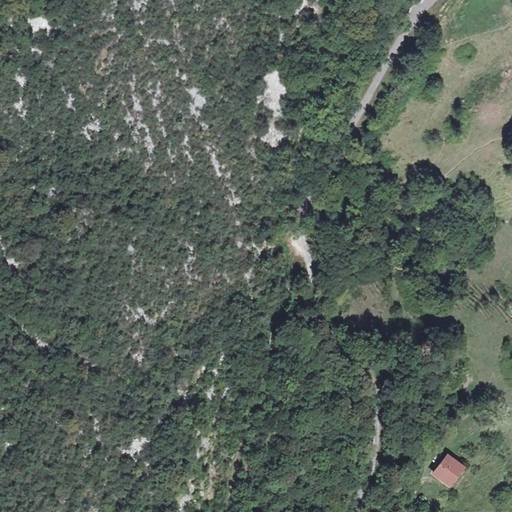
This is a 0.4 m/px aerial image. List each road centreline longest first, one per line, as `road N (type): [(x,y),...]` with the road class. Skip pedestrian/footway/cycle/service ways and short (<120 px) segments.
road 1 (residential): [(350,511),(373,454),(376,417),(360,368),(327,327),(307,255),(292,232)]
road 2 (track): [(331,0),(288,187),(292,232)]
